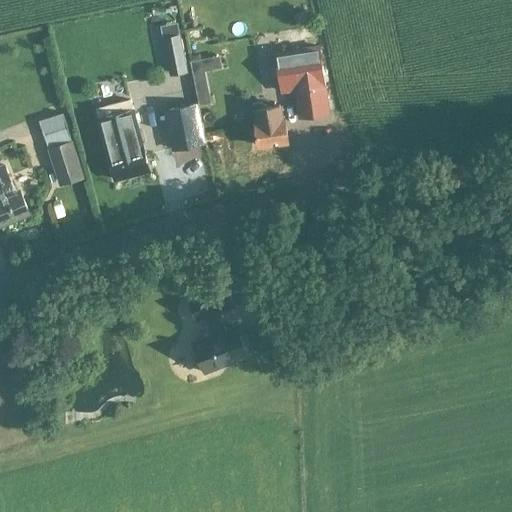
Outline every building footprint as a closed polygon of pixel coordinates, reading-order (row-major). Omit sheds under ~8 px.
[(187,71),(180,34),(163,37),(170,74),(187,71)] [(277,53),(282,91),(297,89),(300,118),(329,114),(320,47),(277,53)] [(191,68),(221,67),(221,55),(190,55),(191,68)] [(115,179),(149,170),(138,130),(135,116),(130,100),(97,109),(115,179)] [(206,142),(198,103),(164,110),(172,149),(206,142)] [(245,147),(288,141),(283,104),(240,110),(245,147)] [(68,128),(45,135),(53,161),(57,160),(65,182),(83,176),(68,128)] [(0,221),(1,224),(30,213),(21,192),(16,193),(5,166),(0,168),(0,221)] [(224,330),(217,311),(234,305),(226,286),(189,301),(196,319),(205,316),(212,334),(193,342),(196,348),(193,349),(191,353),(196,364),(200,366),(202,365),(205,372),(248,355),(236,325),(224,330)]
